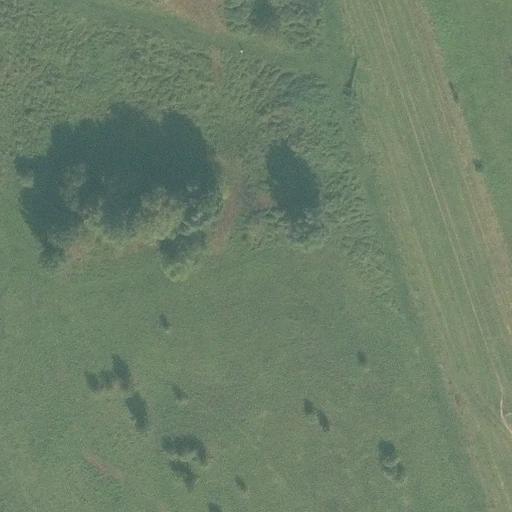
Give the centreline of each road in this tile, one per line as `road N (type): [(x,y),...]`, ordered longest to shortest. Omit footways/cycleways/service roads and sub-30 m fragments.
road 1 (track): [(511,407),(377,0)]
road 2 (track): [(511,434),(465,378),(354,70)]
